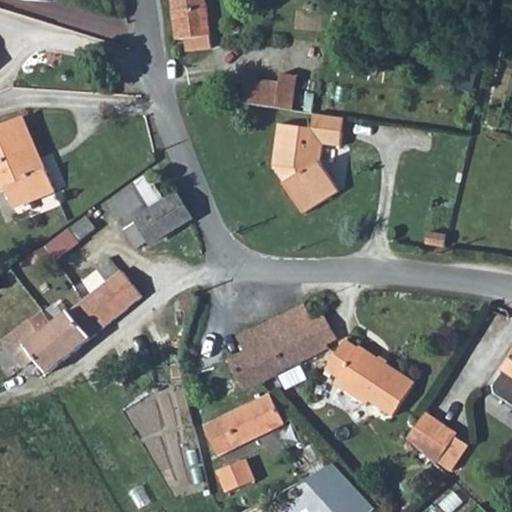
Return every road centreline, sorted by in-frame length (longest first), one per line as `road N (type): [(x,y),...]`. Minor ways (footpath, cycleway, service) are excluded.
road 1 (residential): [(511,289),(380,272),(231,272),(165,110),(142,0)]
road 2 (track): [(231,272),(156,299),(50,385),(0,402)]
